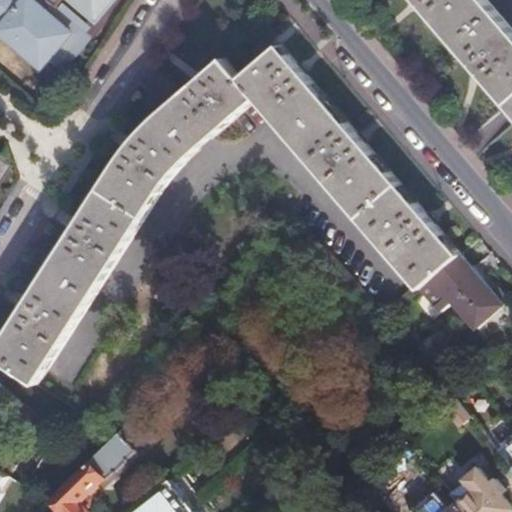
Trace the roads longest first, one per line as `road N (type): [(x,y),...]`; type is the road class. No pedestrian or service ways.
road 1 (residential): [(311,0),(511,232)]
road 2 (residential): [(163,0),(95,106)]
